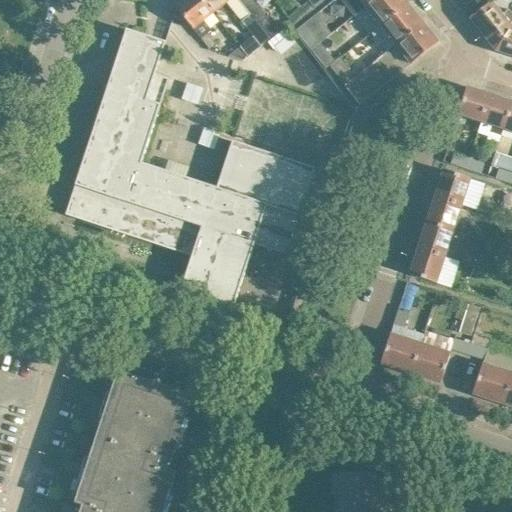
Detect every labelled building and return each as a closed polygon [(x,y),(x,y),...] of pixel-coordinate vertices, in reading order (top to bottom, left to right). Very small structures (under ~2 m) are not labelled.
[(201,0),(182,0),(173,8),(174,8),(175,8),(176,9),(177,10),(208,50),(217,43),(209,33),(212,30),(204,21),(213,14),(201,0)] [(201,0),(213,14),(216,12),(226,4),(260,46),(269,40),(250,16),(237,0),(201,0)] [(237,0),(250,16),(269,40),(278,33),(251,0),(237,0)] [(307,0),(285,18),(286,19),(289,24),(291,26),(314,9),(308,1),(307,0)] [(306,0),(307,0),(308,1),(314,9),(325,0),(306,0)] [(340,0),(354,17),(365,8),(375,0),(340,0)] [(403,0),(375,0),(354,17),(369,36),(380,27),(407,5),(403,0)] [(492,1),(469,19),(488,43),(510,24),(511,20),(511,14),(508,10),(503,15),(492,1)] [(387,36),(380,43),(387,52),(423,25),(407,5),(380,27),(387,36)] [(495,51),(511,57),(511,20),(510,24),(488,43),(491,47),(495,51)] [(306,22),(295,31),(311,51),(320,43),(322,42),(306,22)] [(433,38),(423,25),(387,52),(355,78),(355,77),(344,85),(344,86),(359,106),(403,71),(438,43),(433,38)] [(65,215),(67,216),(77,219),(155,245),(162,247),(169,249),(192,257),(174,310),(192,316),(227,327),(253,248),(285,259),(315,168),(233,141),(217,189),(185,178),(165,172),(141,164),(154,125),(159,109),(169,80),(155,75),(165,43),(145,37),(126,30),(123,41),(78,178),(65,215)] [(335,62),(320,43),(311,51),(325,68),(329,65),(330,67),(340,59),(339,58),(335,62)] [(239,48),(227,57),(243,62),(248,59),(239,48)] [(330,67),(344,85),(355,77),(340,59),(330,67)] [(187,84),(181,101),(198,106),(203,90),(187,84)] [(466,88),(459,110),(472,115),(471,120),(480,123),(489,95),(466,88)] [(480,123),(477,131),(489,135),(491,131),(501,134),(511,102),(489,95),(480,123)] [(511,102),(501,134),(511,137),(511,102)] [(204,129),(198,146),(215,151),(220,135),(204,129)] [(450,164),(466,169),(470,159),(454,154),(450,164)] [(486,164),(470,159),(466,169),(482,175),(486,164)] [(188,170),(168,163),(165,172),(185,178),(188,170)] [(315,168),(285,259),(306,265),(307,266),(336,176),(335,175),(315,168)] [(511,172),(498,168),(495,179),(510,184),(511,178),(511,172)] [(435,196),(435,197),(461,206),(476,210),(485,184),(443,170),(438,186),(440,187),(437,197),(435,196)] [(431,207),(426,223),(453,232),(461,206),(435,197),(437,198),(433,208),(431,207)] [(418,248),(418,249),(420,250),(444,258),(453,232),(426,223),(422,238),(423,238),(420,249),(418,248)] [(415,259),(409,275),(436,283),(444,258),(420,250),(416,260),(415,259)] [(471,335),(480,307),(469,303),(459,332),(471,335)] [(399,308),(393,325),(404,328),(410,311),(399,308)] [(390,334),(380,364),(410,374),(420,344),(390,334)] [(451,350),(467,355),(471,343),(455,338),(451,350)] [(471,343),(467,355),(484,360),(487,349),(471,343)] [(420,344),(410,374),(440,384),(450,354),(420,344)] [(484,360),(472,394),(503,404),(511,374),(511,356),(487,349),(484,360)] [(163,511),(176,473),(167,470),(169,463),(171,464),(193,396),(192,396),(161,386),(157,381),(155,381),(151,383),(118,372),(75,504),(82,506),(80,511),(163,511)] [(511,374),(503,404),(511,407),(511,374)] [(82,402),(92,405),(95,397),(85,394),(82,402)] [(95,397),(92,405),(102,408),(104,400),(95,397)] [(184,435),(194,438),(196,430),(187,427),(184,435)] [(194,438),(204,441),(206,434),(196,430),(194,438)] [(61,467),(71,470),(73,462),(63,459),(61,467)] [(73,462),(71,470),(81,473),(83,465),(73,462)] [(376,511),(377,511),(373,509),(373,502),(376,500),(376,493),(372,493),(372,475),(331,476),(331,480),(336,480),(336,511),(376,511)]
